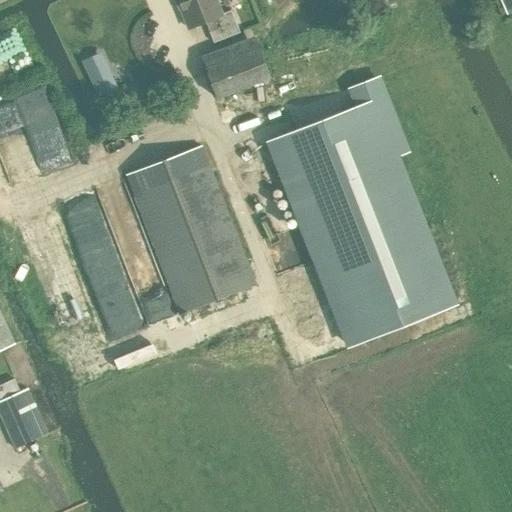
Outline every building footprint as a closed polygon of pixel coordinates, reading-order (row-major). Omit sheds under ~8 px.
[(221,14),(214,0),(177,0),(189,29),(205,22),(213,44),(240,33),(231,10),(221,14)] [(511,0),(499,0),(507,17),(511,14),(511,0)] [(217,99),(269,79),(253,38),(201,58),(217,99)] [(101,51),(82,61),(102,104),(122,95),(101,51)] [(269,142),(349,347),(453,306),(395,158),(405,154),(376,79),(351,88),(358,107),(269,142)] [(146,100),(130,106),(136,123),(152,117),(146,100)] [(179,315),(255,285),(201,147),(126,176),(179,315)] [(0,351),(15,344),(0,313),(0,351)] [(0,416),(15,449),(48,434),(27,389),(0,401),(0,416)]
